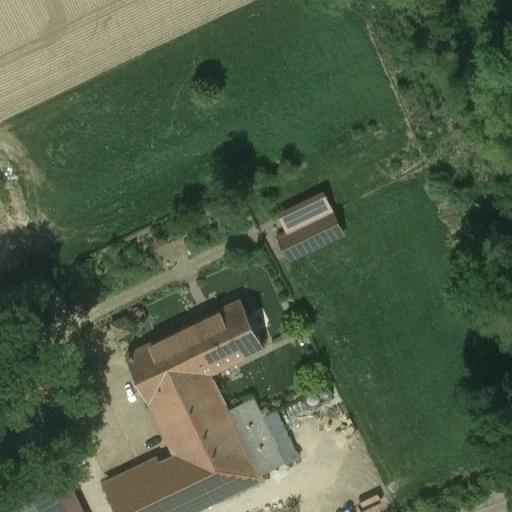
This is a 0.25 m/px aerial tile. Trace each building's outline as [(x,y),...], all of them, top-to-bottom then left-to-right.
[(323,192),(278,213),(287,233),(333,211),(323,192)] [(287,233),(277,238),(289,263),(345,237),(333,211),(287,233)] [(240,300),(126,355),(149,403),(210,373),(263,348),(240,300)] [(52,368),(0,392),(0,416),(61,387),(52,368)] [(210,373),(149,403),(176,458),(199,507),(261,477),(260,475),(228,410),(210,373)] [(252,398),(228,410),(260,475),(284,464),(252,398)] [(157,459),(106,483),(119,511),(189,511),(199,507),(176,458),(160,466),(157,459)] [(82,511),(58,462),(0,489),(0,511),(82,511)]
